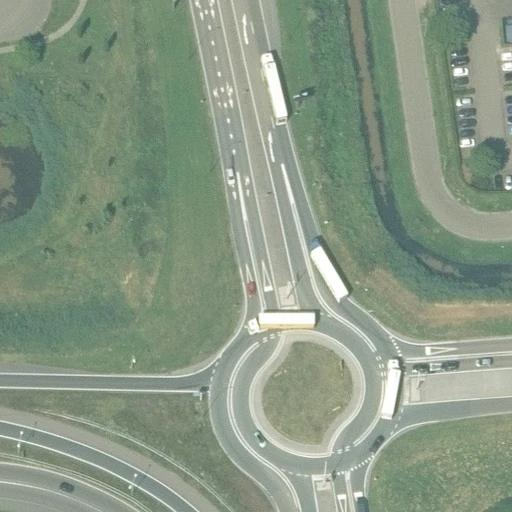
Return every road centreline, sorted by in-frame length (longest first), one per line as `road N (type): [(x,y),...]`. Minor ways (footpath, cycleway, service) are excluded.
road 1 (motorway): [(225,365),(182,383),(0,380)]
road 2 (unclassified): [(447,217),(426,187),(401,0)]
road 3 (motorway): [(190,511),(120,468),(0,428)]
road 4 (unknown): [(460,0),(478,153),(511,150)]
road 5 (tertiary): [(205,0),(237,177)]
road 6 (tertiary): [(283,168),(247,0)]
road 7 (secondary): [(225,365),(218,394),(226,436),(274,482),(288,511)]
road 8 (tertiary): [(329,326),(312,311),(302,283),(283,168)]
road 9 (tertiary): [(237,177),(252,293),(244,340)]
road 10 (secondary): [(272,324),(269,344),(243,378),(240,401),(251,435),(284,459)]
road 11 (tertiary): [(237,177),(253,218),(272,324)]
road 12 (tertiary): [(337,302),(283,168)]
road 13 (secondary): [(383,429),(406,416),(511,403)]
road 14 (secondary): [(511,343),(425,350),(383,341)]
road 15 (secondary): [(338,463),(342,439),(372,397),(363,352)]
